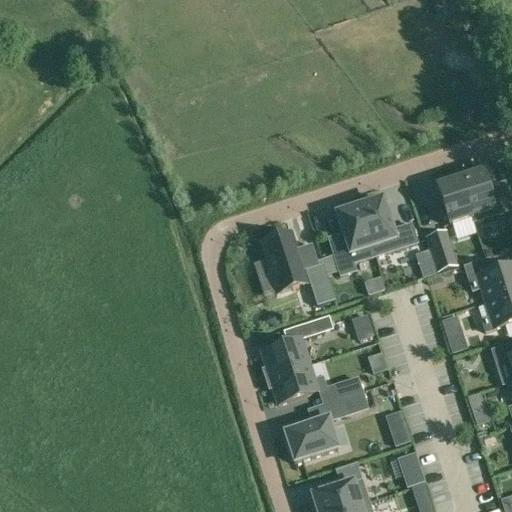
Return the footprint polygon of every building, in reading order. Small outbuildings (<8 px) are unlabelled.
[(471,8),(467,0),(430,0),(439,21),(471,8)] [(459,182),(473,225),(496,218),(482,174),(459,182)] [(472,226),(473,225),(459,182),(436,189),(449,228),(471,221),(472,226)] [(359,210),(375,260),(417,246),(411,227),(392,233),(391,232),(391,231),(382,202),(359,210)] [(352,267),(375,260),(359,210),(336,217),(342,236),(345,247),(345,246),(352,267)] [(445,235),(426,241),(437,275),(456,269),(445,235)] [(290,236),(261,246),(277,296),(307,287),(302,274),(318,269),(311,247),(295,252),(290,236)] [(480,292),(485,306),(511,297),(511,268),(493,274),(489,261),(464,270),(472,295),(480,292)] [(511,326),(511,297),(485,306),(490,321),(481,323),(485,335),(511,326)] [(302,328),(306,341),(333,332),(329,320),(302,328)] [(443,325),(448,340),(461,336),(456,321),(443,325)] [(372,338),(370,331),(356,335),(359,343),(372,338)] [(309,369),(300,343),(261,355),(269,382),(309,369)] [(511,385),(506,387),(511,385),(511,346),(491,353),(496,367),(509,363),(511,373),(511,385)] [(309,369),(269,382),(278,408),(326,392),(322,381),(314,383),(309,369)] [(337,404),(363,396),(359,381),(332,390),(337,404)] [(330,406),(335,421),(368,410),(363,396),(337,404),(330,406)] [(328,423),(285,437),(294,467),(338,452),(328,423)] [(414,458),(399,463),(407,490),(423,485),(414,458)] [(341,489),(331,492),(312,499),(316,511),(348,511),(369,505),(362,482),(341,489)]
